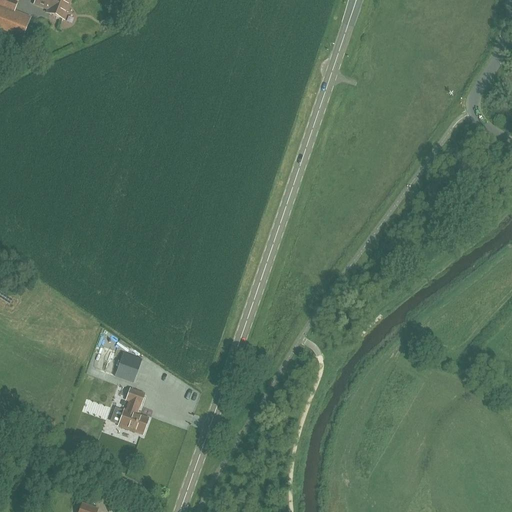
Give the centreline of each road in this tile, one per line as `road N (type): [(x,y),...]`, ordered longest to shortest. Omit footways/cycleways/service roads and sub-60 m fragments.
road 1 (secondary): [(179,511),(356,0)]
road 2 (unclassified): [(511,144),(470,107),(511,16)]
